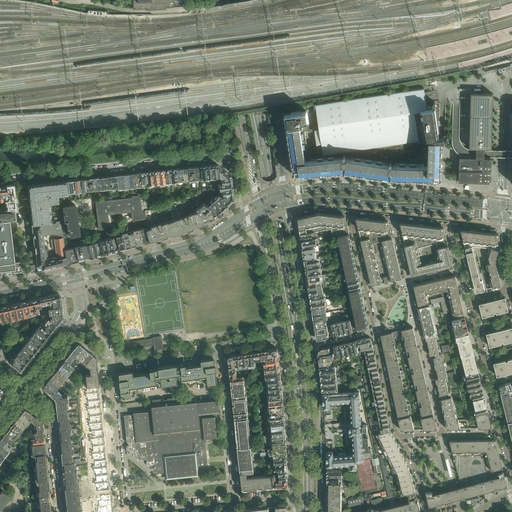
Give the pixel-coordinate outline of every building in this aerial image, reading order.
[(165,7),(183,6),(183,0),(132,0),(133,9),(147,8),(147,10),(165,9),(165,7)] [(108,13),(109,11),(88,10),(88,17),(115,18),(115,14),(108,13)] [(316,104),(319,129),(315,130),(317,145),(322,144),(323,156),(429,140),(424,109),(427,109),(424,88),(424,87),(364,96),(316,104)] [(493,94),(471,93),(469,150),(469,154),(469,157),(459,157),(459,182),(489,183),(490,165),(491,165),(492,158),(492,154),(492,150),(493,94)] [(439,138),(435,106),(436,103),(435,103),(435,102),(434,102),(433,102),(433,103),(433,108),(427,109),(424,109),(429,140),(439,138)] [(409,162),(409,164),(393,163),(393,165),(392,165),(392,163),(392,162),(391,162),(390,162),(390,163),(389,163),(389,165),(388,165),(388,163),(347,157),(347,159),(346,158),(346,157),(346,156),(345,155),(344,155),(343,156),(343,158),(342,158),(342,157),(309,159),(309,161),(305,162),(305,158),(303,150),(303,144),(302,139),(301,134),(300,126),(304,125),(303,123),(308,122),(306,111),(286,114),(287,124),(288,125),(289,125),(289,127),(288,127),(288,133),(286,133),(290,160),(292,160),(293,171),(294,170),(295,174),(294,174),(294,175),(294,176),(295,176),(343,173),(343,174),(344,174),(345,174),(345,173),(345,172),(350,173),(350,174),(353,174),(353,173),(356,173),(355,175),(366,176),(377,178),(378,177),(380,177),(380,178),(383,179),(383,177),(388,178),(388,180),(389,180),(389,181),(390,181),(390,180),(391,180),(394,180),(394,178),(396,179),(396,180),(399,180),(399,179),(402,179),(401,180),(424,181),(424,179),(426,179),(426,181),(429,181),(429,180),(437,180),(437,181),(440,181),(440,180),(441,180),(441,179),(441,178),(440,178),(440,174),(441,174),(441,168),(443,168),(443,141),(446,141),(447,141),(447,140),(447,139),(446,139),(444,139),(444,137),(439,138),(429,140),(429,141),(429,146),(428,165),(427,166),(424,166),(424,164),(417,164),(417,162),(418,162),(418,160),(409,160),(410,151),(408,151),(408,160),(408,162),(409,162)] [(230,176),(217,164),(216,165),(217,178),(219,178),(219,179),(231,178),(230,176)] [(80,179),(73,180),(74,192),(81,191),(80,179)] [(86,179),(80,179),(81,191),(88,191),(86,179)] [(66,181),(65,181),(67,193),(68,193),(74,192),(73,180),(66,181)] [(59,202),(58,199),(58,196),(65,195),(68,195),(68,193),(67,193),(65,181),(63,181),(55,182),(28,185),(27,186),(32,224),(51,222),(50,210),(50,205),(52,205),(52,203),(53,203),(59,202)] [(227,205),(233,200),(233,199),(233,198),(232,195),(222,196),(222,198),(221,199),(227,205)] [(96,201),(99,229),(109,228),(107,214),(131,212),(132,220),(145,219),(144,212),(141,213),(139,196),(132,197),(132,198),(103,201),(103,200),(96,201)] [(227,205),(221,199),(219,196),(217,196),(216,198),(215,197),(213,199),(214,199),(223,209),(227,205)] [(8,204),(8,207),(15,206),(14,199),(11,199),(11,201),(9,201),(9,202),(5,202),(6,204),(8,204)] [(223,209),(214,199),(212,201),(211,201),(210,202),(219,213),(223,209)] [(219,213),(210,202),(209,202),(207,203),(207,204),(205,206),(214,217),(219,213)] [(203,224),(209,221),(214,217),(205,206),(205,205),(205,206),(203,204),(202,205),(203,207),(201,205),(197,208),(199,210),(198,210),(197,209),(195,210),(197,211),(193,213),(192,213),(187,215),(187,217),(186,217),(186,215),(183,216),(184,218),(182,219),(182,217),(177,219),(177,218),(167,222),(167,221),(161,224),(160,224),(159,222),(157,223),(157,226),(156,226),(155,224),(150,226),(150,227),(146,229),(149,242),(156,240),(180,233),(186,232),(197,227),(203,224)] [(79,234),(77,217),(75,205),(63,206),(63,210),(65,210),(66,213),(64,213),(65,221),(66,221),(67,221),(68,229),(69,229),(70,233),(70,235),(73,235),(73,236),(74,236),(75,235),(79,234)] [(22,271),(21,261),(14,262),(10,220),(16,220),(15,209),(8,210),(0,210),(0,277),(2,277),(1,271),(4,271),(5,271),(5,270),(9,270),(9,271),(10,271),(10,270),(13,270),(14,272),(22,271)] [(349,234),(347,224),(345,215),(342,216),(319,213),(298,218),(300,234),(315,232),(331,229),(333,238),(349,234)] [(385,282),(385,284),(388,283),(388,281),(402,278),(390,229),(388,220),(385,221),(356,217),(361,240),(371,285),(385,282)] [(51,222),(32,224),(37,270),(39,271),(67,264),(65,255),(65,250),(64,246),(64,244),(63,236),(70,236),(70,235),(70,233),(65,233),(64,223),(63,221),(61,221),(55,222),(51,222)] [(400,223),(405,245),(404,246),(411,276),(453,266),(446,236),(444,227),(441,227),(400,223)] [(148,242),(145,230),(144,228),(138,229),(142,244),(148,242)] [(138,229),(133,231),(137,245),(142,244),(138,229)] [(501,243),(499,235),(499,233),(496,234),(461,230),(465,248),(472,247),(474,246),(489,248),(499,251),(501,243)] [(133,231),(127,232),(131,247),(137,245),(133,231)] [(127,232),(121,234),(125,248),(131,247),(127,232)] [(315,232),(300,234),(301,241),(315,238),(314,232),(315,232)] [(125,248),(121,234),(115,235),(119,250),(125,248)] [(117,250),(113,237),(107,238),(111,252),(117,250)] [(111,252),(107,238),(102,240),(105,253),(111,252)] [(315,238),(301,241),(302,247),(315,245),(319,244),(318,238),(315,238)] [(102,240),(96,241),(100,255),(105,253),(102,240)] [(74,247),(74,246),(73,241),(64,244),(64,246),(65,250),(65,255),(67,264),(78,261),(74,247)] [(96,241),(91,243),(94,256),(100,255),(96,241)] [(91,243),(85,244),(89,258),(94,256),(91,243)] [(85,244),(80,246),(84,259),(89,258),(85,244)] [(315,245),(302,247),(304,259),(319,257),(319,256),(317,257),(315,245)] [(80,246),(74,247),(78,261),(84,259),(80,246)] [(472,247),(465,248),(468,258),(474,256),(472,247)] [(499,251),(489,248),(487,258),(489,259),(490,263),(495,262),(499,251)] [(485,289),(481,273),(479,274),(474,256),(468,258),(476,290),(477,291),(485,289)] [(319,257),(304,259),(305,265),(320,263),(319,257)] [(495,262),(490,263),(487,264),(490,275),(491,274),(491,277),(492,282),(490,282),(491,288),(501,286),(495,262)] [(320,263),(305,265),(306,271),(321,269),(320,263)] [(321,269),(306,271),(307,277),(322,274),(321,269)] [(322,274),(307,277),(308,283),(323,280),(322,274)] [(460,296),(455,276),(434,281),(437,291),(447,289),(447,287),(449,286),(452,298),(460,296)] [(324,286),(323,281),(323,280),(308,283),(309,289),(322,287),(324,286)] [(427,305),(424,292),(426,292),(427,293),(437,291),(434,281),(414,286),(419,307),(418,307),(427,305)] [(323,293),(322,287),(309,289),(310,295),(325,292),(323,293)] [(329,292),(326,293),(325,292),(310,295),(311,301),(326,299),(330,298),(329,292)] [(48,296),(42,298),(41,297),(39,298),(36,299),(38,309),(41,309),(41,305),(45,304),(45,302),(48,301),(48,296)] [(464,315),(461,302),(460,296),(452,298),(450,299),(453,314),(454,317),(464,315)] [(449,321),(443,297),(431,300),(432,304),(441,302),(443,311),(441,312),(442,317),(444,316),(446,322),(449,321)] [(505,297),(479,304),(482,317),(494,314),(494,313),(496,312),(496,314),(508,311),(505,297)] [(330,298),(326,299),(311,301),(312,308),(327,305),(331,304),(330,298)] [(36,299),(30,300),(33,314),(39,312),(38,309),(36,299)] [(30,300),(26,301),(25,301),(23,301),(26,315),(33,314),(30,300)] [(22,302),(21,302),(17,303),(20,317),(26,315),(23,301),(22,302)] [(17,303),(11,305),(14,318),(20,317),(17,303)] [(14,318),(11,305),(7,306),(6,305),(4,306),(5,306),(8,320),(14,318)] [(327,305),(312,308),(313,314),(326,312),(326,308),(326,306),(327,306),(327,305)] [(436,333),(431,310),(429,305),(427,305),(418,307),(425,336),(435,334),(436,333)] [(62,310),(63,309),(62,306),(49,307),(47,308),(48,314),(51,313),(62,312),(62,310)] [(57,325),(63,317),(62,312),(51,313),(48,314),(47,317),(49,319),(57,325)] [(326,312),(313,314),(314,320),(328,318),(327,316),(326,312)] [(49,319),(47,317),(43,322),(53,330),(55,328),(56,326),(57,325),(49,319)] [(465,317),(452,320),(454,328),(467,325),(465,317)] [(328,318),(314,320),(315,327),(327,325),(326,319),(328,319),(328,318)] [(359,330),(358,325),(357,320),(357,319),(351,321),(353,331),(359,330)] [(53,330),(43,322),(42,321),(37,326),(49,335),(52,331),(53,330)] [(327,325),(315,327),(316,333),(328,331),(327,325)] [(467,325),(454,328),(456,336),(469,333),(467,325)] [(49,335),(37,326),(34,331),(45,340),(46,338),(47,338),(49,335)] [(511,326),(486,333),(489,347),(501,344),(501,342),(503,342),(504,343),(511,341),(511,326)] [(417,343),(413,327),(397,331),(398,336),(402,335),(405,346),(417,343)] [(45,340),(34,331),(29,336),(41,345),(42,343),(43,343),(44,341),(45,340)] [(328,331),(316,333),(316,338),(318,340),(329,337),(328,331)] [(396,331),(381,335),(384,351),(395,348),(393,337),(397,336),(396,331)] [(469,333),(456,336),(453,336),(454,342),(456,341),(458,347),(472,344),(469,333)] [(435,334),(425,336),(426,341),(427,340),(429,351),(430,356),(433,355),(440,354),(435,334)] [(41,345),(29,336),(26,341),(37,350),(40,346),(41,345)] [(163,349),(161,336),(152,338),(153,339),(132,342),(133,349),(154,345),(154,350),(163,349)] [(373,347),(371,338),(369,337),(356,340),(357,346),(360,345),(361,350),(364,349),(373,347)] [(37,350),(26,341),(22,346),(33,355),(37,350)] [(77,343),(70,352),(75,356),(83,346),(79,343),(77,343)] [(417,343),(405,346),(406,351),(404,352),(405,358),(408,357),(409,363),(421,360),(417,343)] [(441,346),(443,353),(450,351),(448,344),(441,346)] [(475,358),(473,350),(472,344),(458,347),(460,357),(461,357),(462,361),(475,358)] [(33,355),(22,346),(18,351),(28,360),(29,360),(30,359),(30,358),(33,355)] [(80,360),(87,350),(83,346),(75,356),(77,358),(80,360)] [(335,353),(334,346),(319,349),(318,351),(318,354),(330,353),(335,353)] [(274,348),(273,348),(268,349),(270,358),(279,357),(278,349),(276,348),(275,348),(274,348)] [(395,348),(384,351),(387,368),(399,365),(398,360),(401,359),(399,353),(397,354),(395,348)] [(264,349),(264,350),(261,350),(262,359),(264,358),(270,358),(268,349),(267,349),(266,349),(264,349)] [(92,354),(87,350),(80,360),(85,363),(92,354)] [(28,360),(18,351),(14,357),(24,365),(25,366),(26,364),(26,363),(28,360)] [(250,352),(248,353),(249,366),(256,366),(255,359),(254,352),(253,351),(251,351),(250,352)] [(76,359),(77,358),(75,356),(70,352),(64,358),(70,363),(72,359),(74,361),(76,359)] [(444,362),(442,353),(440,354),(433,355),(435,364),(444,362)] [(95,357),(92,354),(85,363),(89,367),(90,374),(90,375),(97,374),(95,357)] [(24,365),(14,357),(12,355),(8,361),(20,371),(20,370),(21,370),(25,366),(24,365)] [(64,358),(60,363),(70,371),(74,366),(70,363),(64,358)] [(176,384),(175,377),(180,376),(180,379),(180,380),(205,376),(207,386),(216,384),(214,371),(215,371),(214,365),(213,358),(199,361),(200,365),(184,367),(184,363),(178,364),(179,365),(175,365),(175,364),(156,367),(156,368),(153,369),(153,368),(148,369),(148,373),(132,376),(132,371),(118,373),(118,380),(119,386),(119,390),(129,388),(156,384),(156,383),(155,380),(160,379),(161,386),(176,384)] [(478,372),(476,363),(475,358),(462,361),(466,375),(478,372)] [(505,360),(494,363),(493,363),(497,376),(511,372),(511,358),(508,359),(508,361),(506,361),(505,360)] [(421,360),(409,363),(410,368),(407,368),(409,374),(412,374),(413,379),(424,377),(421,360)] [(450,396),(446,381),(445,377),(450,376),(451,380),(456,379),(455,371),(447,373),(444,362),(435,364),(438,375),(438,378),(435,379),(436,384),(437,383),(439,390),(440,394),(439,394),(440,399),(450,396)] [(60,363),(57,368),(66,376),(70,371),(60,363)] [(279,363),(264,365),(264,371),(280,370),(280,367),(280,366),(280,364),(279,364),(279,363)] [(340,371),(339,365),(336,366),(336,365),(332,365),(320,366),(321,373),(336,371),(340,371)] [(399,365),(387,368),(391,385),(402,382),(401,377),(404,376),(403,370),(400,370),(399,365)] [(57,368),(53,373),(63,381),(66,376),(57,368)] [(237,373),(236,368),(230,369),(231,377),(238,376),(238,373),(237,373)] [(280,370),(264,371),(265,378),(281,376),(281,374),(281,373),(281,371),(280,370)] [(478,372),(466,375),(465,376),(463,376),(464,381),(468,380),(480,377),(478,372)] [(53,373),(49,377),(59,385),(63,381),(53,373)] [(98,385),(98,380),(97,374),(90,375),(90,374),(85,375),(86,386),(98,385)] [(45,382),(55,390),(59,385),(49,377),(45,382)] [(424,377),(413,379),(414,384),(411,385),(413,391),(416,391),(417,396),(428,393),(424,377)] [(246,394),(245,385),(244,380),(231,382),(233,396),(246,394)] [(55,390),(45,382),(42,386),(42,388),(50,395),(55,390)] [(402,382),(391,385),(394,401),(406,399),(405,393),(408,393),(406,387),(403,387),(402,382)] [(481,382),(469,385),(469,388),(468,388),(468,390),(482,387),(481,382)] [(87,406),(84,406),(85,411),(87,411),(87,412),(89,412),(90,420),(88,420),(88,421),(86,421),(87,426),(89,426),(89,427),(91,427),(91,431),(89,432),(90,436),(90,439),(88,439),(88,442),(90,441),(90,442),(92,442),(93,450),(91,450),(91,451),(89,452),(90,456),(92,456),(92,457),(94,457),(95,465),(93,465),(93,466),(91,467),(91,471),(93,471),(94,472),(95,472),(96,480),(94,480),(95,481),(92,482),(93,486),(95,486),(95,487),(97,487),(98,496),(96,496),(97,501),(98,501),(99,505),(97,506),(97,507),(95,507),(96,511),(98,511),(97,511),(111,511),(98,385),(86,386),(87,390),(85,390),(86,397),(87,397),(88,405),(87,405),(87,406)] [(130,398),(129,390),(129,388),(119,390),(120,393),(121,393),(121,399),(130,398)] [(61,394),(55,390),(50,395),(54,398),(55,397),(61,396),(61,394)] [(511,400),(511,392),(511,390),(507,391),(501,392),(503,402),(511,400)] [(373,458),(371,448),(369,448),(368,435),(363,435),(363,433),(363,430),(367,429),(367,424),(362,425),(361,417),(360,417),(358,403),(359,403),(359,400),(358,400),(357,397),(359,397),(359,392),(358,392),(323,394),(324,408),(330,407),(330,406),(335,406),(335,402),(344,402),(344,403),(345,404),(346,404),(347,403),(347,402),(351,401),(352,422),(349,422),(350,434),(353,434),(354,455),(346,455),(346,453),(338,453),(338,456),(333,456),(333,451),(326,452),(327,466),(340,465),(345,465),(349,464),(349,469),(351,469),(357,468),(355,462),(373,458)] [(483,392),(471,394),(470,395),(471,397),(473,397),(473,400),(484,397),(483,392)] [(428,393),(417,396),(418,401),(415,402),(417,408),(420,407),(421,413),(432,411),(428,393)] [(68,407),(68,405),(67,396),(61,396),(55,397),(54,398),(55,398),(56,414),(67,413),(66,407),(68,407)] [(452,396),(450,396),(440,399),(442,407),(454,405),(452,396)] [(196,401),(196,399),(150,404),(151,410),(133,412),(133,415),(124,416),(126,442),(129,444),(126,447),(126,451),(131,454),(133,454),(133,456),(139,460),(146,459),(147,465),(149,467),(151,466),(151,468),(154,471),(156,470),(156,472),(158,473),(164,473),(165,476),(168,479),(195,476),(198,472),(197,466),(207,465),(205,442),(206,442),(206,438),(218,437),(216,419),(220,419),(219,411),(218,411),(217,399),(196,401)] [(406,399),(394,401),(398,418),(409,416),(408,410),(411,410),(410,403),(407,404),(406,399)] [(511,400),(503,402),(506,412),(511,410),(511,400)] [(283,404),(267,406),(268,415),(284,414),(283,404)] [(454,405),(442,407),(444,418),(445,422),(457,420),(456,415),(454,405)] [(487,406),(476,409),(476,411),(474,412),(475,415),(488,412),(487,406)] [(39,419),(26,409),(24,409),(21,413),(31,421),(34,424),(35,425),(36,426),(43,426),(42,419),(39,419)] [(488,412),(475,415),(478,428),(492,428),(488,412)] [(31,421),(21,413),(17,417),(26,425),(28,426),(31,428),(33,425),(34,424),(31,421)] [(69,430),(69,423),(68,418),(67,418),(67,413),(56,414),(57,419),(58,419),(59,431),(69,430)] [(433,415),(422,417),(422,418),(421,418),(423,429),(437,429),(433,415)] [(409,416),(398,418),(401,430),(414,430),(411,416),(409,416)] [(26,425),(17,417),(13,422),(22,429),(26,425)] [(457,420),(445,422),(447,429),(460,428),(458,420),(457,420)] [(22,429),(13,422),(12,424),(11,424),(10,426),(10,427),(9,427),(18,434),(22,429)] [(250,432),(249,427),(249,422),(235,423),(237,433),(250,432)] [(286,433),(285,423),(269,425),(269,427),(268,427),(268,433),(270,432),(270,434),(286,433)] [(395,440),(392,435),(390,430),(389,423),(380,425),(382,432),(378,433),(383,443),(395,440)] [(43,426),(36,426),(36,433),(32,433),(33,439),(44,437),(43,426)] [(18,434),(9,427),(8,429),(8,428),(6,430),(7,430),(6,432),(14,439),(18,434)] [(72,451),(71,440),(69,430),(59,431),(59,432),(59,433),(60,438),(60,439),(60,440),(61,452),(72,451)] [(14,439),(6,432),(5,432),(4,433),(3,434),(3,435),(1,437),(10,444),(14,439)] [(250,432),(237,433),(238,448),(251,446),(250,432)] [(286,433),(270,434),(262,435),(263,445),(272,444),(286,443),(286,433)] [(1,437),(0,438),(0,444),(9,452),(13,447),(10,444),(1,437)] [(400,450),(397,445),(395,440),(383,443),(388,453),(400,450)] [(450,440),(449,440),(452,451),(453,453),(485,452),(491,472),(502,469),(502,468),(503,468),(502,468),(496,444),(495,442),(495,441),(494,440),(492,440),(491,440),(450,440)] [(44,443),(31,444),(32,455),(35,455),(46,454),(44,443)] [(286,443),(272,444),(272,448),(262,449),(263,452),(286,449),(286,443)] [(0,444),(0,452),(5,457),(9,452),(0,444)] [(252,456),(251,446),(238,448),(239,457),(252,456)] [(405,460),(402,455),(400,450),(388,453),(393,463),(405,460)] [(72,451),(61,452),(60,452),(62,463),(74,462),(72,462),(71,451),(72,451)] [(47,465),(46,459),(46,454),(35,455),(35,457),(32,457),(32,460),(35,460),(36,466),(47,465)] [(19,471),(28,458),(29,456),(27,455),(16,469),(19,471)] [(391,487),(386,465),(389,464),(388,460),(384,461),(382,455),(380,455),(389,498),(393,497),(391,490),(391,487)] [(253,462),(252,456),(239,457),(240,469),(253,467),(255,467),(255,462),(253,462)] [(410,470),(408,465),(405,460),(393,463),(398,473),(410,470)] [(74,462),(62,463),(63,473),(75,472),(74,462)] [(48,478),(47,470),(47,465),(36,466),(37,474),(37,477),(37,479),(48,478)] [(253,489),(252,477),(251,472),(254,472),(253,467),(240,469),(242,489),(244,490),(253,489)] [(287,468),(277,470),(278,475),(279,475),(279,480),(287,479),(287,468)] [(342,469),(327,469),(327,482),(328,482),(341,482),(342,482),(342,469)] [(413,481),(411,476),(410,470),(398,473),(400,484),(413,481)] [(76,472),(75,472),(63,473),(64,484),(78,482),(77,482),(76,472)] [(464,497),(507,485),(504,472),(497,476),(496,477),(479,482),(461,487),(457,488),(451,489),(451,488),(432,493),(432,492),(433,492),(427,492),(425,492),(426,496),(429,507),(457,499),(460,498),(464,497)] [(272,487),(270,475),(252,477),(253,489),(272,487)] [(49,490),(49,484),(48,478),(37,479),(37,480),(38,480),(39,490),(38,490),(39,496),(49,495),(48,490),(49,490)] [(415,492),(414,486),(413,481),(400,484),(403,495),(415,492)] [(78,491),(78,482),(64,484),(65,493),(79,492),(78,491)] [(339,511),(342,511),(342,482),(341,483),(341,482),(328,482),(327,482),(326,511),(339,511)] [(0,511),(0,509),(10,497),(2,490),(0,493),(0,511)] [(89,490),(78,491),(79,492),(80,506),(91,505),(91,499),(90,491),(89,491),(89,490)] [(80,506),(79,492),(65,493),(66,507),(80,506)] [(420,509),(419,505),(418,501),(416,493),(407,495),(409,502),(393,506),(394,511),(415,511),(419,511),(420,510),(420,509)] [(364,504),(362,497),(348,500),(349,505),(347,505),(347,508),(355,506),(364,504)] [(50,509),(50,504),(50,502),(50,501),(49,501),(39,502),(40,511),(50,511),(51,511),(51,510),(50,509)]
